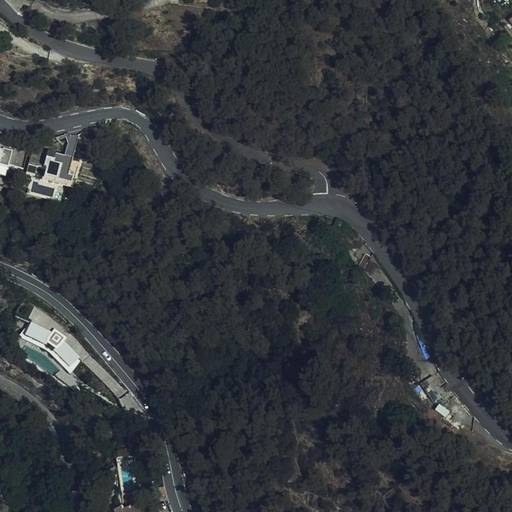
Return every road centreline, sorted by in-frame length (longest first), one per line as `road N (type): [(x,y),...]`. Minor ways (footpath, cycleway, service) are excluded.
road 1 (tertiary): [(511,438),(458,383),(395,269),(343,211),(222,201),(200,191),(125,115),(38,127),(0,122)]
road 2 (secondary): [(0,267),(69,312),(142,395),(163,436),(183,511)]
road 3 (tertiary): [(0,383),(43,414),(61,445),(71,511)]
